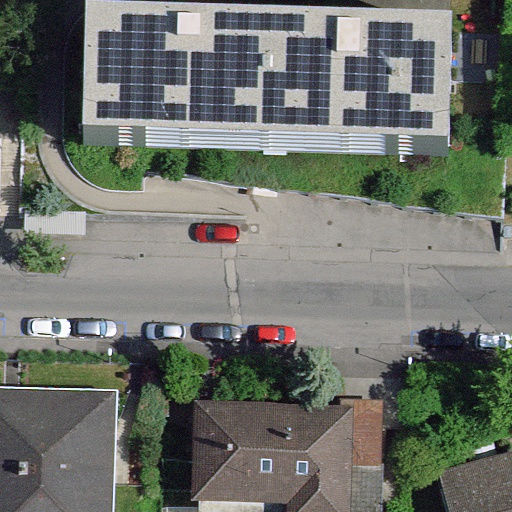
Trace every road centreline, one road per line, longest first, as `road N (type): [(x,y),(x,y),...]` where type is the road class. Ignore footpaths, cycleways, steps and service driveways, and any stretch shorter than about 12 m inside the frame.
road 1 (motorway): [(0,432),(223,346),(511,266)]
road 2 (motorway): [(511,5),(0,162)]
road 3 (residential): [(511,328),(0,302)]
